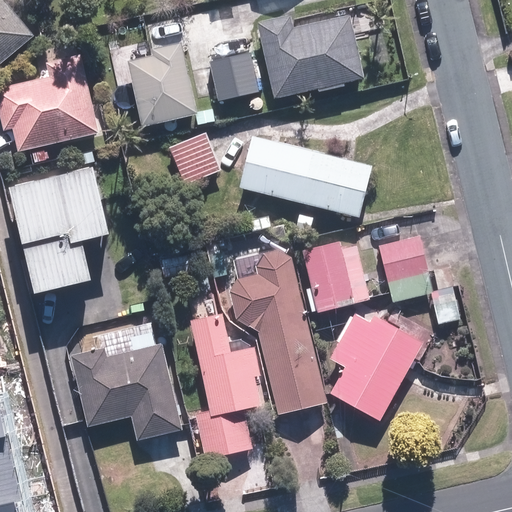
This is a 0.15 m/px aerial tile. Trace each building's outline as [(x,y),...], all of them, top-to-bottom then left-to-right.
[(0,0),(0,64),(36,36),(5,0),(0,0)] [(292,17),(261,23),(277,97),(363,79),(350,18),(295,30),(292,17)] [(148,124),(198,113),(182,43),(155,50),(156,55),(133,60),(148,124)] [(212,63),(221,100),(259,91),(250,54),(212,63)] [(15,126),(21,150),(98,132),(81,58),(50,65),(53,78),(0,90),(0,98),(7,128),(15,126)] [(173,149),(187,183),(221,170),(207,135),(173,149)] [(255,136),(242,187),(361,216),(373,165),(255,136)] [(99,167),(16,187),(41,291),(96,278),(86,239),(115,233),(99,167)] [(420,236),(381,246),(395,301),(434,292),(420,236)] [(305,252),(321,312),(371,299),(357,244),(344,248),(343,243),(305,252)] [(328,401),(293,257),(280,250),(267,253),(259,265),(261,273),(240,278),(232,291),(239,318),(260,330),(280,413),(328,401)] [(224,313),(193,320),(212,411),(200,413),(209,456),(252,447),(244,408),(263,404),(257,375),(262,374),(256,348),(232,353),(224,313)] [(333,393),(382,419),(424,342),(376,316),(372,323),(357,316),(334,358),(348,366),(333,393)] [(106,349),(76,356),(92,424),(136,413),(141,437),(183,427),(164,345),(108,358),(106,349)] [(0,511),(21,511),(0,417),(0,511)]
